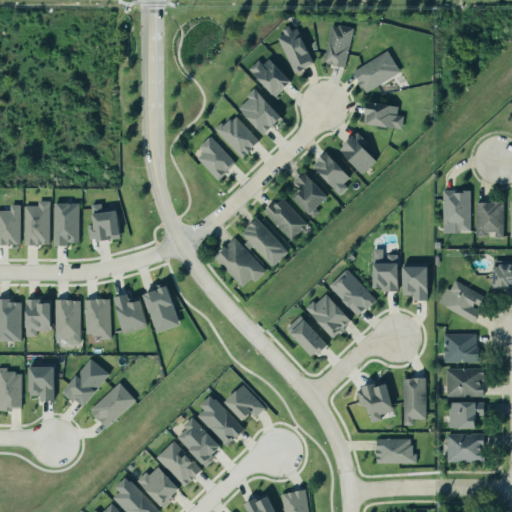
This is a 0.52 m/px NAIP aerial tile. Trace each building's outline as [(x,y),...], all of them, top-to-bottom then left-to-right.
[(335,25),(336,23),(352,27),(342,67),(325,63),(326,61),(320,60),(329,24),(335,25)] [(292,71),(275,36),(282,33),(279,28),(287,25),(289,30),(294,27),(311,62),(292,71)] [(350,70),(385,49),(398,71),(364,91),(361,86),(358,87),(355,81),(356,80),(350,70)] [(266,57),(289,81),(273,96),(246,68),(256,59),(260,63),(266,57)] [(280,117),(252,87),(244,94),(246,97),(236,107),(261,134),(269,127),(271,129),(275,124),(274,123),(280,117)] [(364,101),(396,105),(395,114),(402,115),(400,129),(364,124),(364,123),(361,122),(364,101)] [(256,140),(244,153),(239,157),(212,127),(225,115),(229,120),(234,115),(247,129),(249,127),(250,129),(248,131),(256,140)] [(337,149),(341,146),(340,144),(349,134),(351,136),(355,132),(365,142),(360,146),(374,160),(360,173),(337,149)] [(233,162),(209,135),(197,146),(202,151),(195,157),(216,180),(226,171),(224,169),(233,162)] [(310,165),(315,161),(314,159),(323,151),(347,177),(333,190),(310,165)] [(302,171),(326,197),(313,208),(316,211),(310,217),(308,213),(306,215),(288,195),(296,187),(291,181),(302,171)] [(443,189),(442,231),(469,231),(470,189),(443,189)] [(307,223),(280,195),(264,211),(291,238),(307,223)] [(22,203),(23,241),(48,241),(48,197),(36,197),(36,203),(22,203)] [(0,207),(8,207),(8,200),(19,200),(19,244),(0,244),(0,207)] [(473,201),(501,201),(501,235),(493,235),(493,231),(485,231),(485,234),(473,234),(473,201)] [(78,202),(53,202),(53,243),(78,243),(78,202)] [(116,208),(101,209),(101,203),(90,203),(92,224),(87,224),(88,240),(119,237),(116,208)] [(272,265),(288,250),(256,217),(240,232),(272,265)] [(241,282),(250,273),(254,277),(263,268),(232,237),(225,244),(226,249),(223,245),(217,250),(219,252),(216,256),(241,282)] [(492,289),(511,288),(511,267),(509,268),(509,259),(492,259),(492,289)] [(372,260),(397,260),(397,290),(383,290),(383,286),(371,286),(372,260)] [(402,263),(426,263),(427,298),(412,298),(412,293),(402,293),(402,263)] [(328,285),(358,315),(375,297),(345,268),(328,285)] [(439,303),(473,321),(480,308),(479,307),(485,295),(452,278),(439,303)] [(165,282),(180,322),(156,331),(142,291),(155,286),(156,288),(158,287),(157,285),(165,282)] [(112,295),(119,292),(127,290),(128,294),(126,296),(127,299),(130,298),(129,299),(133,298),(139,296),(147,325),(122,332),(112,295)] [(306,308),(333,337),(351,320),(324,291),(306,308)] [(0,294),(8,294),(8,299),(21,299),(21,340),(0,340),(0,294)] [(25,296),(37,296),(37,300),(49,300),(49,328),(35,328),(35,333),(25,333),(25,296)] [(84,298),(85,332),(91,331),(91,334),(100,333),(100,337),(110,337),(108,296),(104,297),(101,297),(101,296),(97,296),(95,296),(95,297),(90,296),(84,298)] [(79,343),(79,299),(54,299),(54,338),(68,338),(68,343),(79,343)] [(327,342),(298,314),(285,328),(314,356),(327,342)] [(477,332),(443,333),(443,361),(477,360),(477,332)] [(63,391),(83,406),(109,372),(89,357),(63,391)] [(25,360),(52,360),(52,398),(39,398),(39,393),(25,393),(25,360)] [(0,408),(21,408),(21,371),(6,371),(6,366),(0,366),(0,408)] [(445,367),(446,396),(483,395),(483,367),(445,367)] [(425,376),(402,377),(403,424),(412,424),(412,418),(425,417),(425,376)] [(86,407),(117,377),(135,396),(104,426),(86,407)] [(354,387),(359,386),(358,381),(371,378),(372,382),(382,379),(391,413),(370,419),(365,402),(358,404),(354,387)] [(223,399),(241,381),(264,405),(254,415),(249,410),(241,418),(223,399)] [(214,396),(243,426),(238,431),(233,436),(225,443),(196,413),(203,407),(199,402),(209,392),(213,397),(214,396)] [(448,400),(474,400),(474,401),(482,401),(483,413),(474,413),(475,426),(449,426),(446,424),(446,419),(448,418),(447,404),(448,403),(448,400)] [(182,423),(191,414),(220,443),(211,452),(213,455),(204,464),(176,435),(185,426),(182,423)] [(483,432),(446,433),(447,461),(484,460),(483,432)] [(375,436),(409,437),(409,442),(412,443),(411,452),(415,451),(415,461),(375,461),(375,436)] [(182,484),(188,478),(189,479),(193,475),(193,474),(200,467),(172,438),(155,455),(182,484)] [(180,488),(157,465),(149,473),(146,470),(136,479),(162,506),(180,488)] [(112,496),(126,511),(156,511),(159,510),(125,475),(114,486),(119,490),(112,496)] [(307,511),(305,489),(281,492),(283,511),(307,511)] [(274,511),(266,493),(243,503),(247,511),(274,511)] [(85,511),(93,505),(98,510),(110,500),(120,511),(85,511)]
